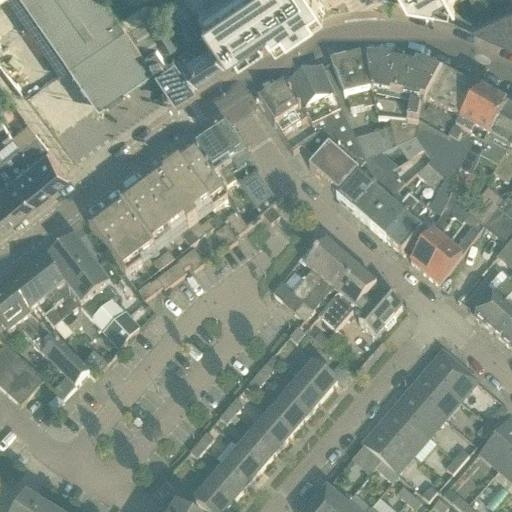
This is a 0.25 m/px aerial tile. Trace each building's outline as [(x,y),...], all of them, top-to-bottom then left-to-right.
[(144,54),(127,29),(106,0),(24,0),(54,42),(98,108),(126,89),(155,69),(144,54)] [(226,0),(202,16),(227,54),(233,50),(239,58),(264,41),(258,33),(267,27),(273,36),(274,35),(272,32),(281,26),(287,34),(314,16),(309,8),(319,1),(318,0),(226,0)] [(403,0),(407,6),(434,11),(434,8),(435,4),(441,0),(403,0)] [(472,22),(471,23),(511,41),(511,4),(472,22)] [(194,21),(184,6),(168,16),(176,27),(174,28),(188,48),(177,56),(196,85),(225,67),(194,21)] [(177,41),(157,10),(143,19),(127,29),(144,54),(155,69),(175,97),(193,86),(178,64),(174,58),(166,63),(159,52),(163,50),(177,41)] [(370,94),(366,63),(366,61),(332,69),(335,80),(337,79),(345,102),(349,101),(352,114),(365,111),(365,113),(375,111),(373,103),(370,94)] [(423,115),(428,107),(444,77),(443,76),(442,77),(416,68),(415,71),(393,67),(393,63),(366,63),(370,94),(373,103),(375,111),(376,117),(378,126),(388,125),(389,133),(392,151),(392,154),(399,151),(401,153),(416,146),(420,139),(423,115)] [(59,134),(95,105),(66,69),(30,98),(59,134)] [(350,134),(334,101),(322,74),(286,91),(303,117),(302,117),(313,134),(314,133),(317,133),(320,138),(299,153),(300,153),(314,166),(308,173),(323,186),(337,199),(335,202),(338,205),(350,191),(368,171),(357,147),(355,143),(350,134)] [(465,165),(475,145),(457,135),(459,130),(481,97),(444,77),(428,107),(423,115),(420,139),(416,146),(424,156),(432,168),(439,177),(436,180),(444,186),(439,198),(438,197),(431,216),(441,222),(449,208),(458,187),(462,175),(465,165)] [(286,91),(285,92),(259,109),(292,159),(300,153),(299,153),(320,138),(317,133),(314,133),(313,134),(302,117),(303,117),(286,91)] [(459,130),(457,135),(475,145),(465,165),(462,175),(474,181),(479,170),(483,159),(491,142),(490,142),(510,113),(481,97),(459,130)] [(491,142),(483,159),(500,169),(509,154),(511,150),(511,114),(510,113),(490,142),(491,142)] [(0,120),(0,134),(5,141),(12,136),(4,126),(0,120)] [(226,131),(209,142),(229,171),(232,169),(240,181),(236,184),(239,189),(241,191),(242,191),(258,215),(273,202),(259,179),(226,131)] [(35,133),(19,145),(52,186),(68,173),(47,148),(46,147),(35,133)] [(392,151),(389,133),(355,143),(357,147),(368,171),(372,168),(370,166),(376,161),(392,154),(392,151)] [(209,142),(193,153),(212,182),(219,177),(231,194),(239,189),(236,184),(240,181),(232,169),(229,171),(209,142)] [(52,186),(19,145),(3,158),(35,199),(52,186)] [(416,146),(401,153),(410,166),(424,156),(416,146)] [(500,169),(494,181),(508,190),(511,183),(511,150),(509,154),(500,169)] [(198,227),(195,222),(211,211),(214,215),(228,205),(224,200),(212,182),(193,153),(160,178),(163,183),(155,190),(153,187),(121,210),(120,208),(89,232),(107,256),(123,278),(126,282),(143,269),(140,265),(186,230),(189,234),(192,238),(196,243),(205,236),(202,231),(198,227)] [(0,154),(0,186),(20,212),(35,199),(3,158),(0,154)] [(354,219),(387,182),(372,168),(368,171),(350,191),(338,205),(354,219)] [(436,180),(439,177),(432,168),(419,180),(428,189),(436,180)] [(485,174),(479,170),(474,181),(480,184),(485,174)] [(387,182),(354,219),(370,233),(391,209),(407,190),(391,177),(387,182)] [(444,186),(436,180),(428,189),(438,197),(439,198),(444,186)] [(0,221),(3,225),(20,212),(0,186),(0,221)] [(497,214),(504,206),(490,194),(489,193),(469,218),(470,219),(485,231),(498,214),(497,214)] [(511,198),(511,199),(498,214),(511,225),(511,198)] [(386,246),(418,209),(410,201),(398,215),(391,209),(370,233),(386,246)] [(426,216),(418,209),(386,246),(402,260),(423,236),(415,229),(426,216)] [(280,222),(272,213),(263,221),(271,230),(280,222)] [(231,230),(240,223),(236,217),(227,224),(231,230)] [(449,252),(439,243),(453,225),(444,218),(441,222),(439,226),(411,268),(427,282),(449,252)] [(472,251),(486,232),(485,231),(470,219),(464,229),(468,232),(470,230),(473,233),(464,245),(455,257),(449,252),(427,282),(439,293),(458,269),(472,251)] [(235,235),(244,228),(241,224),(240,223),(231,230),(235,235)] [(215,234),(209,226),(202,231),(205,236),(208,239),(215,234)] [(239,240),(248,233),(246,230),(244,228),(235,235),(239,240)] [(219,244),(230,235),(226,230),(215,238),(219,244)] [(223,249),(234,241),(230,235),(219,244),(223,249)] [(192,252),(199,246),(196,243),(192,238),(185,243),(192,252)] [(238,246),(235,242),(234,241),(223,249),(226,253),(227,254),(238,246)] [(46,265),(70,296),(79,308),(85,315),(89,320),(92,323),(109,308),(117,300),(108,290),(109,289),(73,243),(46,265)] [(281,286),(273,298),(295,317),(343,262),(326,248),(305,272),(312,278),(295,297),(281,286)] [(195,266),(200,262),(194,254),(188,258),(195,266)] [(167,269),(175,264),(169,256),(161,262),(167,269)] [(195,266),(188,258),(183,262),(189,270),(195,266)] [(167,269),(161,262),(154,267),(160,275),(167,269)] [(189,270),(183,262),(178,266),(179,267),(184,275),(189,270)] [(194,277),(205,269),(200,262),(195,266),(189,270),(194,277)] [(339,300),(359,276),(343,262),(295,317),(305,326),(332,295),(339,300)] [(43,267),(27,280),(63,326),(78,313),(62,293),(65,290),(46,265),(43,267)] [(187,279),(184,275),(179,267),(173,272),(181,283),(187,279)] [(181,283),(173,272),(168,276),(176,287),(181,283)] [(176,287),(168,276),(162,280),(170,291),(176,287)] [(375,290),(359,276),(339,300),(339,301),(332,309),(336,313),(323,327),(335,337),(355,315),(354,314),(368,298),(375,290)] [(7,295),(0,300),(0,327),(5,334),(9,339),(17,333),(44,361),(75,392),(76,393),(80,388),(89,379),(90,378),(81,370),(80,372),(57,348),(56,349),(44,336),(43,337),(30,324),(28,321),(31,318),(38,312),(55,333),(63,326),(27,280),(10,293),(7,295)] [(170,291),(162,280),(156,284),(163,293),(165,295),(170,291)] [(511,282),(511,281),(474,322),(496,341),(511,322),(511,316),(511,315),(511,313),(511,312),(506,307),(511,300),(511,282)] [(163,293),(156,284),(151,288),(157,297),(163,293)] [(157,297),(151,288),(149,287),(144,291),(151,301),(157,297)] [(151,301),(144,291),(137,296),(145,306),(151,301)] [(369,299),(368,298),(354,314),(355,315),(363,322),(358,328),(375,343),(384,333),(386,335),(395,325),(393,323),(402,312),(384,297),(373,310),(365,303),(369,299)] [(104,337),(125,318),(113,304),(92,323),(94,326),(104,337)] [(121,355),(139,335),(125,318),(104,337),(121,355)] [(511,322),(496,341),(511,355),(511,322)] [(83,331),(76,323),(67,331),(74,339),(83,331)] [(298,333),(290,343),(296,349),(305,339),(298,333)] [(91,361),(81,370),(90,378),(89,379),(94,385),(109,369),(95,357),(91,361)] [(460,406),(476,388),(443,360),(427,378),(460,406)] [(0,393),(21,412),(44,386),(19,364),(0,384),(0,393)] [(315,367),(300,385),(323,404),(338,387),(315,367)] [(265,385),(273,376),(266,370),(259,379),(265,385)] [(444,424),(460,406),(427,378),(412,396),(444,424)] [(256,395),(265,385),(259,379),(250,389),(256,395)] [(308,422),(323,404),(300,385),(285,402),(308,422)] [(444,424),(412,396),(396,415),(428,443),(444,424)] [(293,439),(308,422),(285,402),(270,419),(293,439)] [(237,404),(228,414),(235,420),(243,410),(237,404)] [(227,429),(235,420),(228,414),(220,423),(227,429)] [(428,443),(396,415),(380,433),(412,461),(428,443)] [(278,457),(293,439),(270,419),(255,437),(278,457)] [(494,419),(485,428),(492,434),(500,425),(494,419)] [(480,458),(499,474),(511,459),(511,429),(508,426),(480,458)] [(484,444),(492,434),(485,428),(477,438),(484,444)] [(412,461),(380,433),(364,452),(372,458),(382,467),(396,479),(412,461)] [(263,474),(278,457),(255,437),(240,454),(263,474)] [(207,439),(198,448),(205,454),(213,445),(207,439)] [(197,464),(205,454),(198,448),(190,458),(197,464)] [(247,491),(263,474),(240,454),(225,472),(247,491)] [(462,455),(454,465),(461,471),(469,461),(462,455)] [(370,469),(364,476),(370,480),(376,474),(382,467),(372,458),(366,465),(370,469)] [(511,459),(499,474),(511,485),(511,459)] [(452,480),(461,471),(454,465),(446,474),(452,480)] [(382,467),(376,474),(385,482),(393,488),(399,482),(396,479),(382,467)] [(232,509),(247,491),(225,472),(210,489),(232,509)] [(172,492),(166,486),(157,496),(164,502),(172,492)] [(200,511),(229,511),(232,509),(210,489),(195,507),(200,511)] [(430,492),(422,502),(429,508),(437,498),(430,492)] [(397,500),(406,508),(412,501),(402,493),(397,500)] [(342,511),(345,510),(351,503),(348,500),(340,500),(338,503),(327,494),(311,511),(342,511)] [(419,511),(421,510),(412,501),(406,508),(410,511),(419,511)] [(466,511),(468,511),(458,503),(453,509),(455,511),(466,511)]
